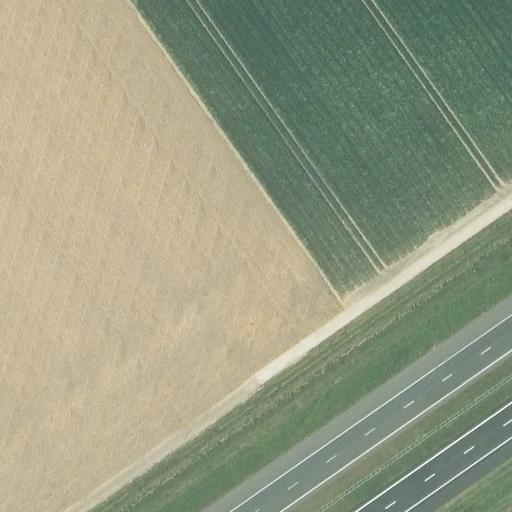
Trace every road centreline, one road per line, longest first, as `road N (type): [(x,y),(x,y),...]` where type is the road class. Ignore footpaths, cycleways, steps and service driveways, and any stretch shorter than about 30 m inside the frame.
road 1 (track): [(511,201),(253,382)]
road 2 (motorway): [(511,332),(254,511)]
road 3 (motorway): [(380,511),(511,419)]
